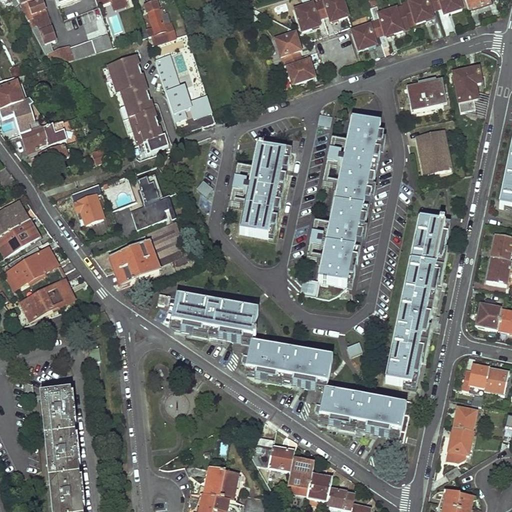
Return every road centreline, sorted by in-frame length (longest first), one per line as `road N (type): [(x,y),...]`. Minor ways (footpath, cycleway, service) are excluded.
road 1 (residential): [(271,287),(309,319),(345,324),(366,309),(397,159),(381,77)]
road 2 (residential): [(416,503),(165,341)]
road 3 (residential): [(451,344),(506,73)]
road 4 (residential): [(308,103),(233,132),(214,222),(220,240),(271,287)]
road 5 (residential): [(0,151),(122,312)]
road 6 (residential): [(308,103),(312,127),(271,287)]
road 7 (residential): [(416,503),(451,344)]
road 8 (residential): [(146,511),(128,358)]
road 9 (residential): [(511,43),(481,41),(381,77)]
